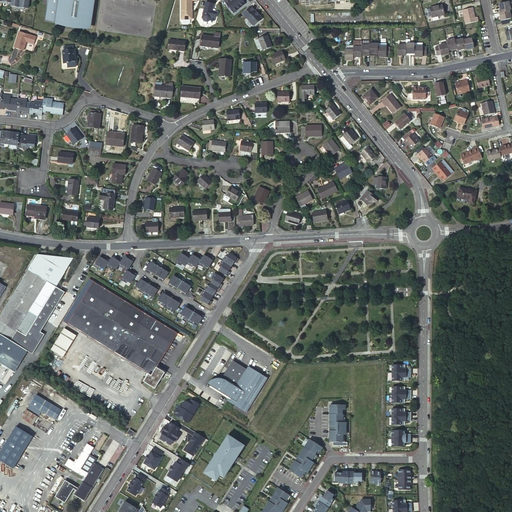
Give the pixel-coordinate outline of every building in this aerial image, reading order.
[(20,8),(20,0),(11,0),(11,3),(11,6),(15,6),(15,7),(20,8)] [(20,0),(20,8),(24,9),(24,8),(29,8),(29,0),(20,0)] [(49,0),(50,0),(47,19),(58,21),(58,23),(88,28),(92,0),(49,0)] [(181,0),(181,20),(192,20),(192,1),(197,1),(196,0),(181,0)] [(230,0),(223,0),(234,13),(241,7),(242,8),(246,5),(241,0),(231,0),(230,0)] [(501,11),(509,9),(510,9),(508,0),(499,3),(501,11)] [(215,5),(207,3),(203,15),(203,16),(202,19),(204,22),(208,23),(211,21),(212,18),(216,19),(218,13),(213,12),(215,5)] [(444,12),(442,3),(428,6),(430,15),(444,12)] [(252,7),(243,14),(247,19),(248,19),(253,26),(255,26),(263,20),(257,12),(256,12),(252,7)] [(475,17),(473,7),(463,10),(466,24),(478,21),(477,17),(475,17)] [(501,20),(511,18),(510,13),(511,12),(511,8),(510,9),(509,9),(501,11),(499,11),(501,20)] [(19,31),(14,49),(24,51),(27,41),(34,44),(36,37),(19,31)] [(219,49),(221,38),(221,34),(216,33),(216,37),(203,35),(201,46),(219,49)] [(272,47),(268,35),(258,39),(263,50),(272,47)] [(446,41),(447,44),(449,51),(457,49),(455,40),(454,39),(446,41)] [(455,40),(457,49),(457,51),(465,49),(463,41),(463,39),(455,40)] [(472,39),(463,41),(465,49),(466,51),(474,49),(472,39)] [(183,52),(184,43),(168,40),(167,49),(183,52)] [(407,43),(406,45),(407,53),(415,53),(415,47),(415,44),(411,44),(407,43)] [(370,54),(379,54),(378,47),(378,44),(370,44),(370,45),(370,54)] [(447,44),(439,46),(441,55),(449,54),(449,51),(447,44)] [(370,54),(370,45),(362,46),(362,47),(362,55),(370,55),(370,54)] [(398,55),(407,55),(407,53),(406,45),(398,45),(398,55)] [(65,51),(62,51),(62,63),(66,63),(66,64),(67,64),(67,68),(76,68),(76,51),(74,51),(73,51),(73,46),(65,46),(65,51)] [(353,57),(362,57),(362,55),(362,47),(353,47),(353,51),(353,57)] [(383,47),(378,47),(379,54),(379,57),(387,57),(391,57),(391,47),(383,47)] [(424,56),(424,47),(423,47),(415,47),(415,53),(415,55),(415,56),(424,56)] [(353,61),(353,57),(353,51),(345,51),(344,50),(344,61),(353,61)] [(287,61),(283,53),(272,57),(275,66),(287,61)] [(229,78),(231,61),(220,60),(220,69),(221,69),(221,77),(229,78)] [(256,74),(256,65),(242,64),(242,74),(256,74)] [(491,85),(489,76),(478,78),(480,88),(491,85)] [(471,91),(468,78),(464,79),(464,80),(456,82),(459,94),(471,91)] [(435,83),(438,97),(447,95),(444,84),(440,85),(439,82),(435,83)] [(314,93),(314,84),(301,84),(301,93),(314,93)] [(172,89),(155,87),(154,97),(171,99),(172,89)] [(372,103),(381,96),(374,87),(365,94),(372,103)] [(201,101),(202,90),(183,88),(182,98),(201,101)] [(290,101),(290,92),(277,92),(277,101),(290,101)] [(388,101),(390,102),(396,111),(401,107),(391,94),(385,99),(387,102),(388,101)] [(1,109),(4,110),(4,107),(7,107),(7,108),(10,108),(9,110),(17,111),(19,99),(11,98),(11,96),(2,95),(1,109)] [(25,114),(30,114),(31,102),(27,102),(27,100),(19,98),(19,99),(17,111),(17,113),(20,113),(21,110),(23,111),(23,112),(26,112),(25,114)] [(44,102),(43,113),(46,113),(47,111),(49,111),(49,112),(52,112),(51,114),(64,115),(65,104),(53,102),(53,100),(44,99),(44,102)] [(482,102),(485,114),(495,111),(492,99),(482,102)] [(43,113),(44,102),(31,100),(31,102),(30,114),(33,115),(33,113),(36,113),(36,112),(39,113),(38,115),(42,116),(43,113)] [(266,113),(266,104),(254,104),(254,113),(266,113)] [(334,120),(341,114),(333,104),(326,110),(334,120)] [(464,124),(467,113),(457,109),(454,120),(460,122),(460,123),(464,124)] [(414,119),(408,112),(397,121),(400,124),(402,122),(405,126),(414,119)] [(99,129),(101,114),(100,114),(90,113),(90,117),(89,119),(88,127),(99,129)] [(441,124),(444,117),(434,113),(430,125),(438,127),(440,123),(441,124)] [(240,123),(240,114),(227,115),(227,124),(240,123)] [(500,122),(498,114),(482,117),(484,127),(500,122)] [(215,130),(214,120),(202,121),(202,131),(215,130)] [(387,120),(382,124),(387,129),(392,124),(387,120)] [(290,131),(290,122),(274,122),(269,125),(274,133),(278,131),(290,131)] [(322,134),(322,125),(307,125),(308,135),(322,134)] [(65,133),(74,144),(83,136),(74,126),(65,133)] [(132,144),(137,144),(143,145),(145,128),(134,126),(132,144)] [(413,134),(419,143),(421,141),(414,133),(416,132),(414,129),(404,137),(406,140),(413,134)] [(352,145),(359,139),(352,130),(344,136),(349,141),(352,145)] [(2,131),(0,144),(9,145),(11,132),(7,132),(7,133),(5,132),(2,131)] [(11,132),(9,145),(18,147),(20,134),(17,133),(17,134),(14,134),(14,133),(11,132)] [(123,148),(124,135),(108,133),(106,145),(123,148)] [(18,147),(18,149),(27,150),(27,147),(34,148),(36,136),(28,134),(28,136),(26,136),(25,137),(23,137),(23,134),(20,134),(18,147)] [(419,143),(413,134),(406,140),(405,140),(407,143),(408,143),(412,148),(419,143)] [(190,151),(194,144),(183,137),(178,144),(190,151)] [(340,150),(332,139),(323,145),(331,156),(340,150)] [(240,149),(252,151),(254,143),(241,140),(240,146),(240,149)] [(226,151),(227,143),(213,141),(212,149),(226,151)] [(500,146),(501,153),(507,151),(511,150),(511,141),(503,143),(503,144),(500,145),(500,146)] [(273,155),(272,143),(263,143),(263,156),(273,155)] [(480,158),(477,145),(472,147),(473,148),(459,151),(461,161),(475,158),(475,159),(480,158)] [(422,156),(423,158),(426,161),(435,154),(427,146),(418,154),(420,157),(422,156)] [(501,153),(500,146),(487,149),(489,157),(502,154),(501,153)] [(102,148),(91,147),(89,155),(101,157),(102,148)] [(370,163),(377,157),(370,148),(362,154),(370,163)] [(74,165),(75,155),(59,153),(58,163),(74,165)] [(444,159),(441,162),(451,173),(453,171),(444,159)] [(437,171),(441,176),(443,179),(451,173),(441,162),(433,168),(436,172),(437,171)] [(124,177),(125,168),(112,166),(111,175),(113,175),(111,185),(120,186),(122,176),(124,177)] [(341,181),(351,173),(346,166),(336,174),(341,181)] [(156,183),(162,172),(154,168),(148,180),(156,183)] [(184,176),(187,172),(182,168),(172,178),(182,186),(188,179),(185,177),(184,176)] [(206,189),(212,182),(204,173),(197,180),(206,189)] [(86,175),(85,184),(98,184),(98,176),(86,175)] [(77,196),(79,181),(69,180),(67,194),(77,196)] [(387,181),(378,180),(378,181),(377,188),(376,192),(386,193),(387,181)] [(226,193),(237,200),(242,192),(231,185),(226,193)] [(263,204),(269,190),(260,187),(254,200),(263,204)] [(322,203),(336,195),(332,187),(317,195),(322,203)] [(474,205),(477,192),(460,188),(458,197),(469,200),(468,204),(474,205)] [(300,205),(312,198),(308,190),(296,197),(300,205)] [(237,200),(226,193),(223,198),(234,204),(237,200)] [(375,206),(378,201),(368,193),(360,203),(368,208),(372,203),(375,206)] [(112,211),(114,196),(105,195),(103,210),(112,211)] [(153,211),(155,199),(146,198),(143,209),(153,211)] [(0,213),(12,215),(13,206),(0,203),(0,213)] [(350,213),(346,205),(335,210),(339,219),(350,213)] [(43,221),(45,208),(27,206),(25,218),(43,221)] [(185,218),(184,208),(169,208),(169,218),(185,218)] [(76,221),(77,213),(63,211),(62,219),(76,221)] [(208,220),(208,211),(193,212),(193,221),(208,220)] [(230,212),(219,213),(219,223),(231,222),(230,212)] [(299,223),(301,215),(288,212),(286,220),(299,223)] [(327,220),(326,212),(312,214),(314,222),(327,220)] [(253,225),(253,216),(243,217),(238,217),(239,226),(247,225),(247,226),(253,225)] [(98,229),(99,219),(88,218),(86,227),(98,229)] [(158,231),(158,222),(153,222),(146,222),(146,232),(158,231)] [(182,264),(186,267),(187,264),(191,257),(188,255),(187,257),(182,254),(176,263),(181,266),(182,264)] [(240,260),(230,254),(228,257),(226,256),(223,261),(233,267),(236,263),(238,264),(240,260)] [(193,266),(197,268),(199,265),(203,259),(199,256),(198,258),(193,255),(191,257),(187,264),(192,268),(193,266)] [(205,266),(209,268),(214,259),(211,257),(209,259),(205,255),(203,259),(199,265),(204,268),(205,266)] [(72,259),(40,256),(0,320),(0,363),(13,371),(26,350),(33,354),(45,334),(41,332),(65,292),(55,287),(72,259)] [(129,259),(124,256),(122,260),(119,265),(124,269),(125,267),(129,269),(134,259),(131,257),(129,259)] [(105,260),(100,257),(94,266),(100,269),(101,267),(104,269),(106,266),(110,260),(106,258),(105,260)] [(117,260),(112,257),(110,260),(106,266),(112,269),(113,267),(116,269),(119,265),(122,260),(118,258),(117,260)] [(233,267),(223,261),(220,267),(222,268),(220,271),(229,277),(231,273),(229,272),(233,267)] [(151,272),(155,275),(161,266),(156,262),(155,264),(151,262),(146,271),(149,274),(151,272)] [(161,266),(155,275),(160,278),(159,280),(163,282),(169,273),(165,271),(167,269),(161,266)] [(130,273),(127,271),(121,280),(126,283),(127,281),(131,284),(136,274),(132,271),(130,273)] [(224,280),(215,274),(212,279),(214,280),(212,284),(221,290),(223,286),(221,285),(224,280)] [(173,286),(178,289),(184,280),(178,276),(177,278),(174,276),(168,286),(172,288),(173,286)] [(143,294),(149,285),(144,282),(146,280),(142,278),(136,287),(139,289),(138,291),(143,294)] [(184,280),(178,289),(183,292),(182,294),(185,296),(191,287),(188,285),(189,283),(184,280)] [(74,304),(78,307),(80,302),(166,355),(175,340),(177,336),(178,335),(89,281),(79,298),(78,298),(74,304)] [(221,290),(212,284),(210,287),(208,286),(204,291),(214,297),(217,292),(219,293),(221,290)] [(154,288),(149,285),(143,294),(149,297),(150,296),(153,298),(159,288),(155,286),(154,288)] [(214,297),(204,291),(201,296),(203,298),(201,301),(210,307),(213,303),(211,302),(214,297)] [(177,302),(172,299),(166,308),(171,311),(172,310),(176,312),(182,302),(178,300),(177,302)] [(78,307),(72,316),(66,325),(130,365),(132,362),(146,371),(144,374),(146,375),(148,376),(146,380),(143,384),(155,391),(165,375),(156,370),(166,355),(80,302),(78,307)] [(68,313),(72,316),(78,307),(74,304),(68,313)] [(188,322),(194,313),(189,310),(191,308),(187,306),(181,315),(184,317),(183,319),(188,322)] [(199,316),(194,313),(188,322),(194,325),(195,324),(198,326),(204,316),(200,314),(199,316)] [(67,315),(63,323),(66,325),(71,318),(67,315)] [(70,348),(77,337),(64,329),(57,340),(70,348)] [(58,366),(70,348),(57,340),(46,359),(58,366)] [(232,359),(231,362),(244,371),(246,368),(232,359)] [(92,371),(96,365),(87,360),(84,366),(92,371)] [(130,365),(144,374),(146,371),(132,362),(130,365)] [(244,371),(231,362),(221,378),(219,377),(217,377),(216,377),(215,377),(213,378),(212,378),(211,379),(210,379),(209,380),(208,381),(207,382),(206,383),(205,384),(208,386),(209,384),(228,396),(226,400),(245,412),(267,377),(248,365),(246,368),(244,371)] [(105,371),(96,365),(92,371),(90,375),(101,381),(107,372),(105,371)] [(405,365),(392,365),(392,373),(411,373),(411,368),(405,369),(405,365)] [(392,381),(405,381),(405,377),(411,377),(411,373),(392,373),(392,381)] [(405,387),(392,387),(392,395),(411,395),(411,391),(405,390),(405,387)] [(61,411),(36,394),(29,405),(55,421),(61,411)] [(411,395),(392,395),(392,403),(405,403),(405,399),(411,399),(411,395)] [(174,414),(188,422),(199,404),(189,398),(182,408),(179,406),(179,407),(177,407),(175,411),(174,414)] [(346,406),(331,406),(331,444),(343,444),(343,440),(345,440),(345,436),(346,436),(346,424),(344,424),(344,416),(343,416),(343,412),(346,412),(346,406)] [(405,409),(392,409),(392,417),(411,417),(411,413),(405,412),(405,409)] [(37,417),(26,410),(21,418),(32,426),(37,417)] [(411,417),(392,417),(392,425),(405,425),(405,421),(411,421),(411,417)] [(32,437),(15,426),(3,445),(20,456),(32,437)] [(179,433),(170,427),(167,431),(166,430),(163,433),(164,434),(162,438),(161,439),(162,439),(159,443),(164,446),(166,446),(167,448),(170,450),(173,446),(174,445),(178,439),(178,437),(177,436),(179,433)] [(405,434),(405,430),(396,430),(396,439),(411,439),(411,434),(405,434)] [(205,438),(196,433),(193,437),(194,438),(189,447),(188,446),(187,446),(184,450),(194,456),(202,443),(203,443),(205,438)] [(240,451),(243,446),(228,437),(225,442),(225,441),(204,474),(216,481),(220,475),(223,478),(233,463),(232,462),(234,460),(236,461),(238,458),(236,457),(240,451)] [(411,443),(411,439),(396,439),(396,447),(405,447),(405,443),(411,443)] [(310,440),(289,472),(300,479),(302,476),(304,476),(306,473),(307,474),(314,463),(313,463),(317,456),(316,455),(318,452),(320,453),(323,448),(310,440)] [(20,456),(3,445),(0,449),(0,460),(12,468),(20,456)] [(153,452),(146,464),(156,471),(164,459),(153,452)] [(64,468),(84,481),(88,476),(80,471),(89,457),(83,453),(75,466),(68,461),(64,468)] [(190,464),(181,459),(178,464),(176,462),(168,476),(177,482),(186,469),(187,469),(190,464)] [(95,483),(97,480),(103,471),(94,466),(88,476),(84,481),(82,484),(81,484),(77,491),(75,489),(74,490),(80,494),(86,498),(95,483)] [(410,470),(399,470),(399,480),(411,480),(411,473),(410,473),(410,470)] [(375,471),(371,471),(371,483),(381,484),(381,472),(375,472),(375,471)] [(354,472),(344,472),(344,473),(335,473),(335,481),(339,481),(339,483),(358,484),(359,481),(362,481),(362,474),(354,473),(354,472)] [(145,484),(138,479),(135,484),(134,483),(131,488),(130,487),(127,491),(129,492),(126,496),(135,502),(145,484)] [(411,486),(411,480),(399,480),(399,490),(410,490),(410,486),(411,486)] [(83,503),(86,498),(80,494),(74,490),(63,484),(54,499),(64,505),(73,491),(76,493),(73,497),(83,503)] [(170,492),(162,488),(160,491),(159,491),(157,495),(156,498),(155,498),(152,502),(161,508),(168,496),(167,496),(170,492)] [(290,497),(279,489),(263,511),(282,511),(287,505),(286,504),(290,497)] [(334,494),(328,490),(323,498),(322,497),(317,505),(317,506),(313,511),(325,511),(334,499),(332,498),(334,494)] [(366,511),(368,510),(372,510),(371,500),(363,500),(359,507),(360,508),(358,510),(352,506),(347,511),(366,511)] [(405,500),(393,501),(393,509),(412,507),(412,503),(406,504),(405,500)] [(138,511),(140,510),(126,502),(119,511),(138,511)]
